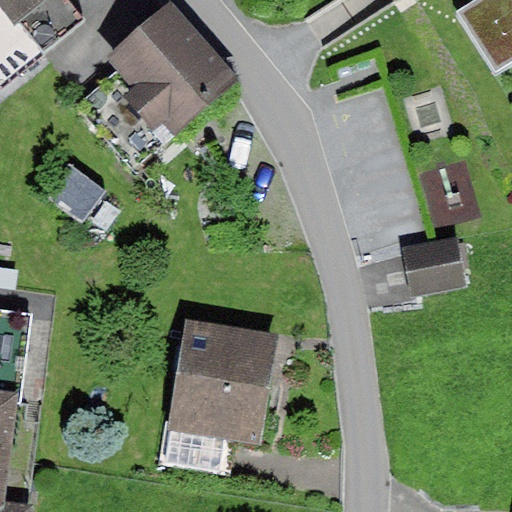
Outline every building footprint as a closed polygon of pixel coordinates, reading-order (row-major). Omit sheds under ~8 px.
[(0,0),(0,86),(1,88),(80,23),(61,0),(0,0)] [(511,0),(478,0),(481,4),(458,18),(497,80),(511,70),(511,0)] [(171,13),(109,68),(134,95),(123,106),(154,141),(163,132),(174,144),(237,87),(171,13)] [(109,196),(79,176),(60,204),(90,225),(109,196)] [(459,242),(403,252),(412,301),(468,291),(459,242)] [(33,319),(0,314),(0,511),(31,511),(32,511),(7,508),(33,319)] [(279,341),(187,327),(165,472),(218,480),(224,444),(262,450),(279,341)]
